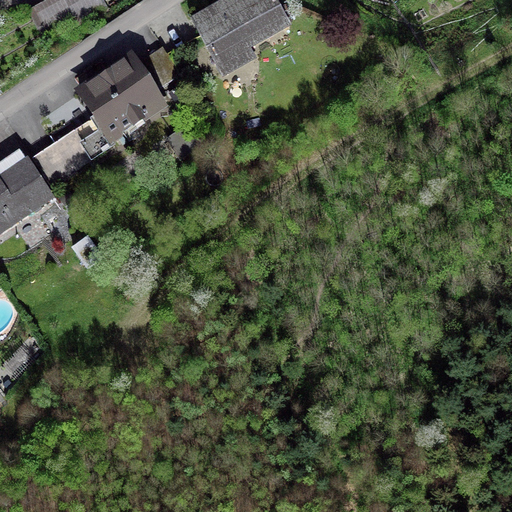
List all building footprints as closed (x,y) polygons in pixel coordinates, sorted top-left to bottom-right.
[(105,11),(99,0),(53,0),(27,15),(44,43),(73,29),(105,11)] [(234,0),(191,24),(214,64),(285,24),(271,0),(234,0)] [(108,141),(160,107),(129,61),(78,96),(93,119),(74,132),(32,161),(32,160),(30,161),(49,189),(112,147),(108,141)] [(178,161),(199,147),(186,128),(166,142),(178,161)] [(49,199),(26,165),(23,159),(0,174),(3,179),(0,180),(0,228),(2,231),(49,199)]
